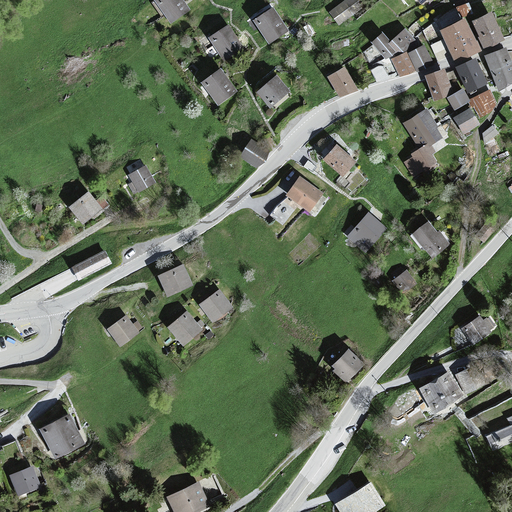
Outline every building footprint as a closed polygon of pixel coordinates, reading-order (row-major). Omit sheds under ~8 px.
[(181,0),(158,0),(153,4),(169,27),(191,13),(181,0)] [(348,0),(347,0),(329,14),(339,28),(359,13),(348,0)] [(471,6),(460,11),(464,20),(475,16),(471,6)] [(273,9),(253,23),(270,48),(290,34),(273,9)] [(492,13),(473,21),(484,46),(503,38),(492,13)] [(464,20),(441,31),(455,60),(478,49),(464,20)] [(230,26),(208,40),(224,63),(246,49),(230,26)] [(383,34),(371,44),(387,63),(398,55),(400,57),(421,47),(405,31),(391,42),(383,34)] [(424,46),(409,53),(418,71),(433,64),(424,46)] [(511,64),(505,49),(484,58),(499,93),(511,85),(511,64)] [(400,57),(394,60),(401,76),(414,70),(407,54),(400,57)] [(475,61),(456,70),(468,95),(487,86),(475,61)] [(371,68),(378,80),(389,74),(382,62),(371,68)] [(344,68),(329,77),(340,96),(357,90),(344,68)] [(221,71),(200,85),(217,109),(238,95),(221,71)] [(443,71),(424,78),(433,103),(453,96),(443,71)] [(276,77),(256,95),(270,110),(290,93),(276,77)] [(470,103),(462,91),(447,100),(455,113),(470,103)] [(489,92),(470,104),(479,120),(499,108),(489,92)] [(469,110),(453,120),(463,136),(479,126),(469,110)] [(418,153),(402,162),(413,180),(440,163),(430,148),(442,140),(425,111),(402,126),(418,153)] [(498,136),(492,129),(483,136),(484,147),(498,136)] [(252,141),(240,159),(259,171),(271,154),(252,141)] [(334,146),(321,162),(343,179),(356,163),(334,146)] [(146,168),(128,177),(137,195),(156,185),(146,168)] [(299,178),(286,197),(310,214),(323,195),(299,178)] [(91,195),(71,210),(85,229),(106,213),(91,195)] [(386,230),(371,219),(355,239),(369,250),(386,230)] [(429,221),(412,235),(430,258),(447,245),(429,221)] [(105,251),(71,269),(78,283),(113,265),(105,251)] [(183,265),(158,277),(168,299),(194,287),(183,265)] [(406,271),(392,282),(403,296),(417,285),(406,271)] [(220,291),(199,306),(213,324),(233,309),(220,291)] [(186,312),(168,328),(185,348),(203,332),(186,312)] [(480,315),(460,329),(472,345),(492,331),(480,315)] [(126,316),(107,330),(121,349),(140,334),(126,316)] [(349,351),(333,368),(350,384),(366,367),(349,351)] [(477,363),(456,373),(465,391),(486,381),(477,363)] [(448,370),(419,387),(434,411),(462,394),(448,370)] [(510,424),(485,436),(492,451),(511,441),(511,415),(507,418),(510,424)] [(69,416),(39,431),(55,461),(85,445),(69,416)] [(4,454),(20,449),(17,439),(1,444),(4,454)] [(33,467),(9,476),(18,499),(42,490),(33,467)] [(370,476),(335,499),(342,511),(366,511),(385,500),(370,476)] [(198,483),(166,499),(172,511),(200,511),(210,507),(198,483)]
